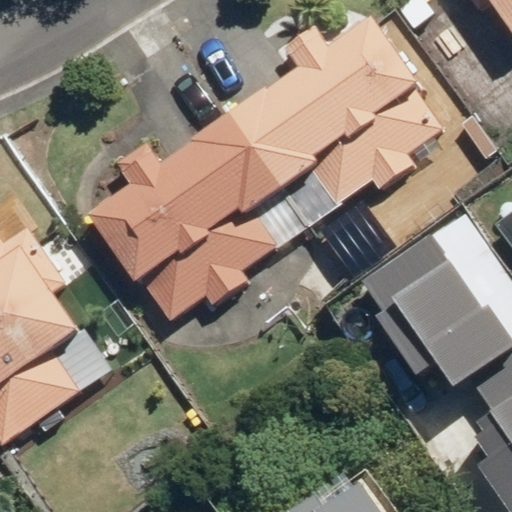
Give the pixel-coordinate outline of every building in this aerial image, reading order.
[(497,7),(511,29),(511,0),(473,0),(484,15),(497,7)] [(106,212),(96,219),(143,286),(148,282),(176,323),(211,298),(217,308),(254,282),(247,273),(377,183),(384,192),(424,164),(417,155),(451,132),(423,91),(425,90),(379,23),(338,52),(322,28),(289,51),(305,74),(170,168),(153,143),(121,165),(139,190),(133,193),(130,188),(103,207),(106,212)] [(0,441),(4,448),(128,367),(99,324),(85,333),(61,295),(71,288),(33,229),(8,245),(0,232),(0,441)] [(395,315),(511,472),(511,313),(471,259),(395,315)] [(323,499),(303,511),(383,511),(367,488),(332,511),(323,499)]
